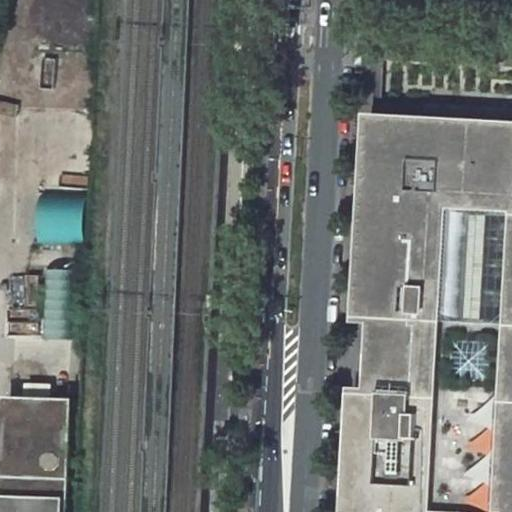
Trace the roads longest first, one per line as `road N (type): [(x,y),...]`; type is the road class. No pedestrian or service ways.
road 1 (primary): [(289,0),(262,511)]
road 2 (primary): [(308,511),(326,0)]
